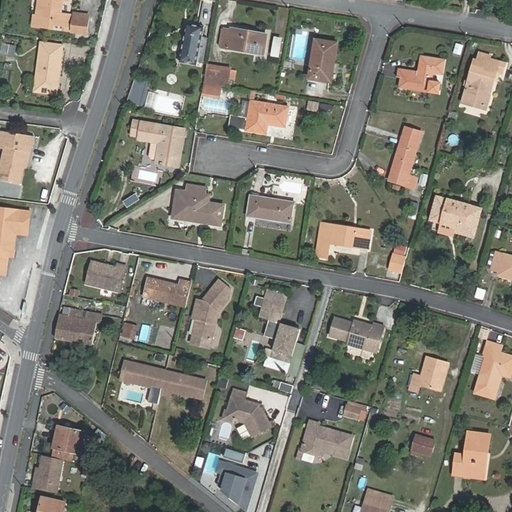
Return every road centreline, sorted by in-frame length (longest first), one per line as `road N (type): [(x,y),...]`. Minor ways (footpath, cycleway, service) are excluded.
road 1 (residential): [(61,226),(408,293),(511,323)]
road 2 (residential): [(385,11),(335,167),(235,153),(217,158)]
road 3 (unknown): [(258,511),(333,279)]
road 4 (residential): [(218,511),(58,384),(25,375)]
road 5 (tertiary): [(61,226),(130,0)]
road 6 (unknown): [(408,293),(333,511)]
road 7 (tertiary): [(0,503),(25,375)]
road 8 (residential): [(385,11),(511,30)]
